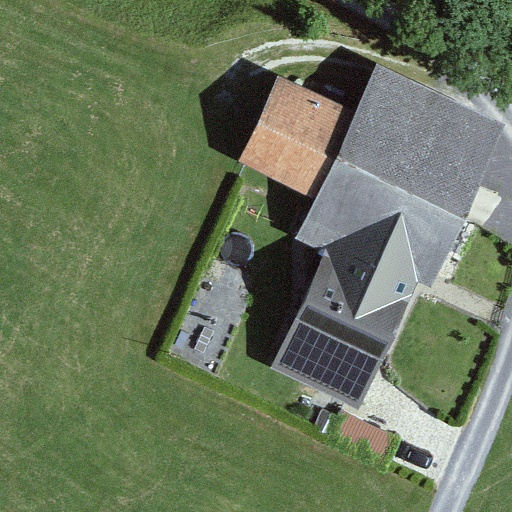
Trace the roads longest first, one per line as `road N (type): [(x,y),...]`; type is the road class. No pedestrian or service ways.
road 1 (track): [(511,113),(406,22),(365,0)]
road 2 (track): [(445,511),(511,350)]
